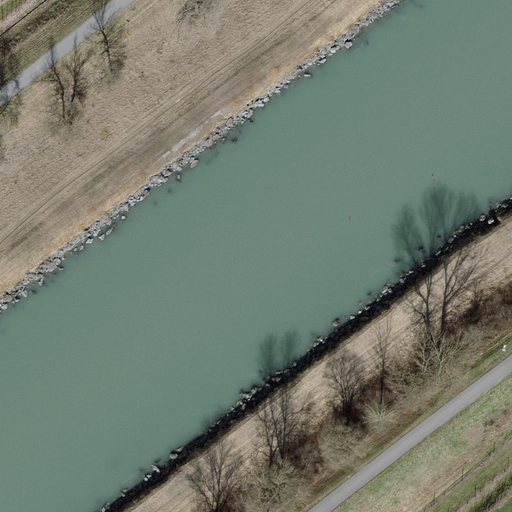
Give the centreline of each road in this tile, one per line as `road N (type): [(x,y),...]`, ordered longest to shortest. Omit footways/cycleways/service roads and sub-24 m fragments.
road 1 (unclassified): [(511,369),(326,511)]
road 2 (track): [(0,98),(123,0)]
